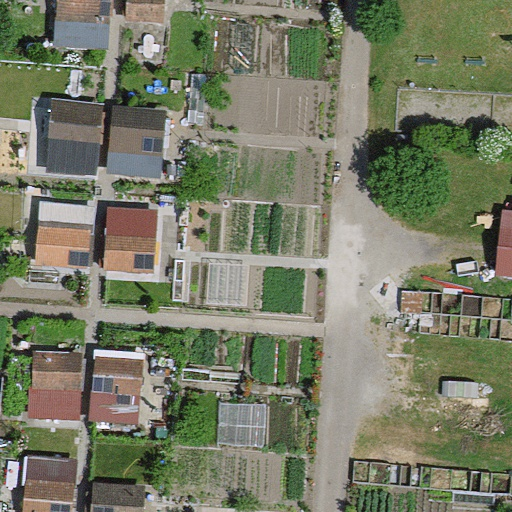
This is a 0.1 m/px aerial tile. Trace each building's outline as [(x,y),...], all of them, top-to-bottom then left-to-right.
[(65,0),(63,41),(115,44),(118,0),(65,0)] [(53,166),(171,172),(175,102),(57,96),(53,166)] [(163,270),(167,202),(115,199),(111,267),(163,270)] [(47,200),(44,260),(106,263),(109,204),(47,200)] [(150,421),(154,351),(41,344),(36,414),(150,421)] [(35,511),(84,511),(83,454),(34,455),(35,511)] [(99,511),(148,511),(148,479),(100,479),(99,511)]
